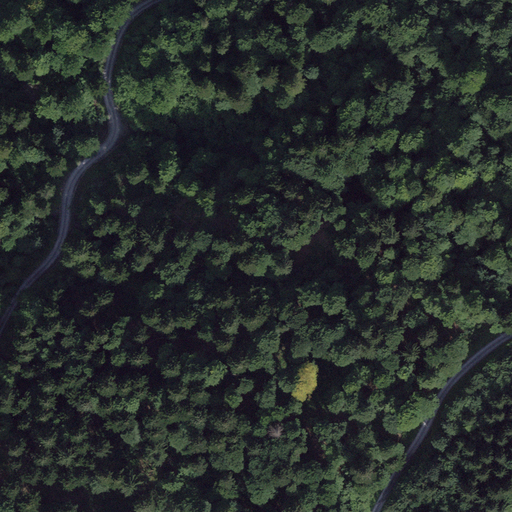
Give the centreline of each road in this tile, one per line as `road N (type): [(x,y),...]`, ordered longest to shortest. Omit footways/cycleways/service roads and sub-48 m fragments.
road 1 (track): [(155,0),(128,18),(111,54),(106,89),(116,135),(75,173),(60,243),(0,325)]
road 2 (track): [(374,511),(449,381),(511,332)]
